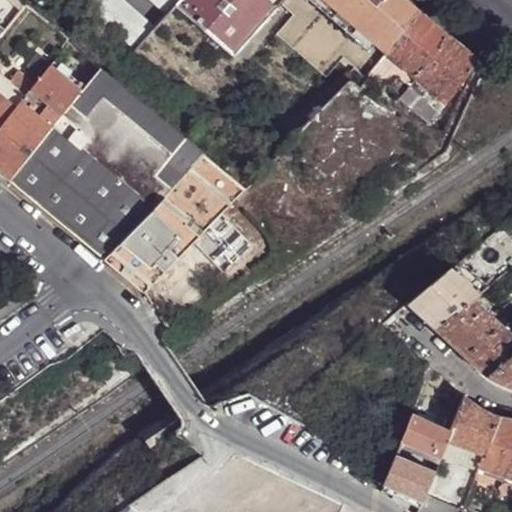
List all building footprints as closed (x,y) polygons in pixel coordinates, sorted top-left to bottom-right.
[(24,2),(21,0),(0,0),(0,39),(27,5),(24,2)] [(27,5),(36,12),(42,5),(35,0),(24,0),(24,2),(27,5)] [(72,2),(69,0),(65,0),(60,6),(64,10),(72,2)] [(134,36),(162,5),(157,0),(116,0),(106,11),(134,36)] [(182,0),(177,6),(234,57),(281,5),(285,0),(182,0)] [(285,0),(281,5),(293,16),(276,35),(327,79),(342,64),(344,60),(352,67),(368,80),(371,75),(380,65),(387,55),(420,13),(404,0),(285,0)] [(420,13),(387,55),(396,63),(417,81),(449,38),(434,25),(420,13)] [(460,88),(478,64),(462,50),(449,38),(417,81),(446,106),(460,88)] [(387,55),(380,65),(388,72),(396,63),(387,55)] [(350,70),(352,67),(344,60),(342,64),(350,70)] [(31,85),(0,126),(0,176),(9,184),(83,89),(50,62),(31,85)] [(371,75),(380,83),(388,72),(380,65),(371,75)] [(83,89),(9,184),(57,222),(104,262),(202,159),(98,69),(83,89)] [(7,83),(0,77),(0,126),(31,85),(16,73),(7,83)] [(442,113),(446,106),(417,81),(413,87),(442,113)] [(431,127),(442,113),(413,87),(402,101),(431,127)] [(240,192),(202,159),(104,262),(118,273),(130,284),(137,276),(148,286),(240,192)] [(219,214),(192,242),(221,274),(252,246),(219,214)] [(462,261),(409,305),(422,317),(437,331),(474,300),(479,296),(486,290),(490,287),(462,261)] [(137,276),(130,284),(141,293),(148,286),(137,276)] [(494,299),(486,290),(479,296),(474,300),(482,309),(494,299)] [(482,309),(474,300),(437,331),(462,355),(488,379),(511,357),(511,335),(498,322),(482,309)] [(511,357),(488,379),(502,386),(511,390),(511,357)] [(447,441),(485,457),(499,418),(494,417),(478,409),(465,398),(451,432),(447,441)] [(414,415),(401,448),(433,462),(434,457),(440,459),(447,441),(451,432),(414,415)] [(485,457),(477,480),(482,482),(486,471),(511,479),(511,420),(499,418),(485,457)] [(402,494),(417,501),(422,503),(424,498),(434,473),(397,457),(385,486),(402,494)] [(511,479),(486,471),(482,482),(511,491),(511,479)] [(461,511),(424,498),(422,503),(419,511),(420,511),(461,511)]
